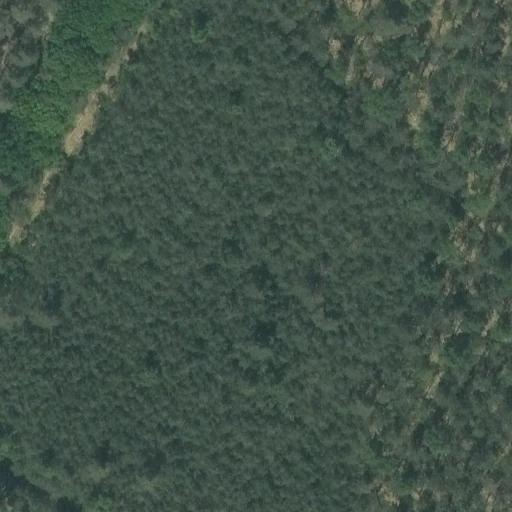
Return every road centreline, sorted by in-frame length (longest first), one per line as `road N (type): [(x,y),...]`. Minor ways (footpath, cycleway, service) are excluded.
road 1 (track): [(0,244),(152,0)]
road 2 (track): [(66,0),(0,112)]
